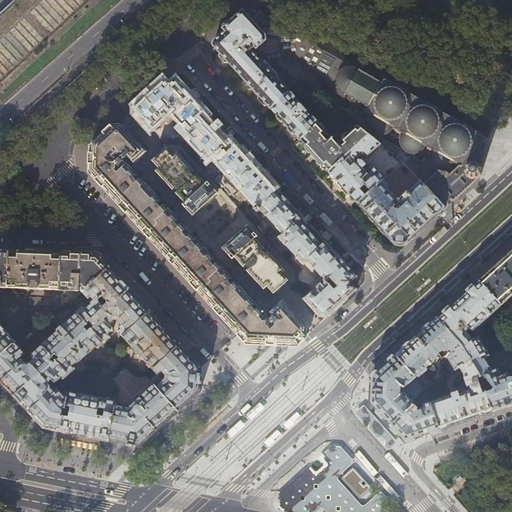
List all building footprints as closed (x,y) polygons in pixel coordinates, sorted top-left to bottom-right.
[(258,97),(270,110),(279,101),(243,63),(261,49),(260,40),(233,18),(220,29),(214,50),(227,63),(258,97)] [(278,36),(282,57),(285,57),(291,58),(336,94),(342,98),(363,110),(362,113),(369,117),(368,118),(368,121),(368,124),(368,126),(369,127),(370,129),(372,132),(373,133),(377,135),(378,135),(380,135),(384,135),(387,134),(389,133),(391,131),(393,130),(401,135),(400,137),(400,140),(400,143),(401,145),(402,148),(405,151),(406,152),(410,153),(411,154),(413,154),(416,154),(417,153),(421,152),(422,151),(425,148),(434,153),(433,156),(432,159),(432,160),(433,164),(434,166),(435,167),(436,168),(437,169),(438,169),(438,170),(439,170),(440,171),(443,172),(444,172),(446,172),(448,172),(450,172),(452,171),(453,170),(454,170),(455,169),(456,168),(457,166),(458,165),(459,164),(461,166),(462,165),(466,167),(465,172),(467,177),(472,179),(478,179),(481,176),(482,172),(483,170),(485,156),(487,143),(488,139),(482,136),(484,133),(479,131),(478,133),(477,132),(477,133),(447,116),(447,115),(446,115),(447,113),(442,110),(441,112),(440,111),(440,112),(420,100),(419,99),(420,97),(415,94),(414,96),(413,96),(412,96),(381,79),(297,29),(278,33),(278,36)] [(270,59),(282,57),(278,36),(260,40),(262,49),(268,48),(270,59)] [(319,316),(326,317),(349,297),(356,290),(350,284),(357,278),(342,261),(326,242),(321,245),(307,229),(299,220),(303,216),(267,178),(231,139),(227,143),(219,133),(205,118),(208,115),(193,99),(176,80),(169,86),(164,79),(134,106),(134,113),(150,131),(171,112),(188,131),(184,134),(209,161),(213,157),(283,233),(280,237),(304,264),(307,261),(324,280),(303,298),(319,316)] [(279,101),(270,110),(285,125),(299,141),(318,124),(289,93),(279,101)] [(337,145),(318,124),(299,141),(314,157),(328,172),(369,136),(357,126),(337,145)] [(246,343),(296,345),(306,336),(305,327),(290,311),(290,310),(281,300),(269,312),(273,316),(274,315),(275,317),(270,322),(257,307),(252,312),(248,308),(254,303),(234,281),(229,286),(225,282),(231,278),(216,262),(211,267),(207,263),(213,258),(198,243),(193,248),(190,244),(195,239),(181,224),(176,228),(173,225),(178,220),(163,204),(158,209),(155,206),(160,201),(140,179),(134,184),(131,180),(136,175),(124,161),(119,166),(112,159),(120,152),(120,154),(123,154),(123,153),(133,164),(146,152),(139,143),(138,144),(128,132),(122,125),(113,125),(104,134),(90,146),(89,171),(111,195),(153,241),(189,280),(229,324),(246,343)] [(380,145),(369,136),(328,172),(343,188),(357,204),(365,196),(360,191),(365,186),(370,192),(382,181),(384,179),(372,166),(366,172),(362,168),(365,166),(361,161),(356,166),(355,164),(355,160),(364,156),(365,158),(367,158),(380,145)] [(187,209),(193,216),(217,194),(211,187),(211,186),(207,182),(205,184),(176,153),(173,156),(167,148),(152,162),(159,169),(156,172),(184,204),(182,206),(186,210),(187,209)] [(436,168),(435,167),(420,181),(445,208),(478,179),(472,179),(467,177),(465,172),(466,167),(462,165),(461,166),(459,164),(458,165),(457,166),(456,168),(455,169),(454,170),(453,170),(452,171),(450,172),(448,172),(446,172),(444,172),(443,172),(440,171),(439,170),(438,170),(438,169),(437,169),(436,168)] [(398,198),(382,181),(370,192),(365,196),(357,204),(378,226),(394,244),(406,244),(430,222),(445,208),(420,181),(406,192),(407,194),(408,194),(409,193),(409,194),(402,200),(401,200),(400,200),(399,200),(398,199),(398,198)] [(267,285),(274,293),(288,280),(281,273),(285,270),(256,237),(258,236),(255,232),(254,232),(248,226),(224,248),(233,258),(235,256),(264,288),(267,285)] [(501,305),(511,295),(511,248),(498,261),(477,280),(501,305)] [(0,288),(7,289),(9,251),(0,250),(0,288)] [(20,251),(9,251),(7,289),(60,291),(61,253),(35,252),(20,251)] [(98,255),(61,253),(60,291),(79,292),(79,289),(80,289),(80,290),(83,293),(110,267),(104,261),(98,255)] [(110,267),(83,293),(89,300),(92,297),(95,300),(86,309),(82,308),(78,313),(105,343),(111,338),(109,335),(113,331),(113,328),(111,325),(113,323),(113,320),(117,320),(119,322),(117,324),(120,327),(118,328),(119,332),(123,337),(150,311),(130,289),(130,288),(127,285),(123,281),(110,267)] [(501,306),(501,305),(477,280),(458,298),(436,318),(463,346),(472,361),(487,352),(479,336),(473,340),(468,332),(473,328),(475,330),(501,306)] [(150,311),(123,337),(153,370),(180,344),(164,327),(150,311)] [(98,349),(105,343),(78,313),(32,354),(32,359),(33,360),(31,362),(30,363),(29,362),(26,360),(24,359),(22,357),(26,354),(15,342),(0,356),(0,380),(24,407),(38,423),(44,428),(61,432),(67,399),(58,388),(55,391),(52,388),(51,385),(50,383),(51,383),(54,381),(56,383),(62,377),(64,380),(76,369),(74,366),(96,346),(98,349)] [(427,326),(416,336),(425,346),(429,342),(438,353),(442,350),(447,350),(449,354),(447,355),(446,357),(455,371),(460,368),(472,361),(463,346),(436,318),(427,326)] [(0,325),(0,356),(15,342),(0,325)] [(425,346),(416,336),(407,345),(395,355),(416,378),(434,361),(434,360),(435,359),(436,358),(437,357),(437,356),(438,355),(438,353),(429,342),(425,346)] [(180,344),(153,370),(158,376),(161,374),(164,377),(165,377),(165,378),(166,379),(166,380),(163,383),(162,382),(157,387),(178,411),(190,401),(200,392),(201,367),(200,365),(197,362),(194,358),(194,359),(180,344)] [(490,357),(487,352),(472,361),(481,377),(485,376),(493,388),(491,391),(486,392),(492,412),(511,404),(511,371),(502,375),(500,370),(496,369),(492,371),(486,359),(490,357)] [(405,387),(416,378),(395,355),(381,369),(371,378),(369,403),(390,425),(413,405),(413,402),(405,393),(402,393),(399,395),(397,393),(397,388),(400,386),(401,388),(405,387)] [(472,361),(460,368),(464,374),(465,378),(467,387),(468,387),(469,390),(459,393),(459,391),(430,401),(440,430),(467,421),(492,412),(486,392),(483,393),(479,378),(481,377),(472,361)] [(131,407),(116,404),(109,441),(124,444),(139,447),(142,445),(150,438),(158,430),(158,431),(162,428),(165,425),(164,424),(178,411),(157,387),(154,384),(134,402),(136,404),(132,408),(131,407)] [(68,394),(67,399),(61,432),(86,437),(100,439),(109,441),(116,404),(116,403),(115,400),(71,392),(68,394)] [(417,409),(413,405),(390,425),(405,442),(420,437),(440,430),(430,401),(426,403),(425,403),(424,403),(423,404),(423,405),(423,406),(423,407),(417,409)] [(383,430),(376,423),(372,427),(378,434),(383,430)] [(156,444),(163,437),(158,430),(150,438),(156,444)] [(98,449),(100,439),(86,437),(61,432),(59,441),(98,449)] [(330,443),(318,454),(318,455),(318,457),(318,458),(323,463),(323,464),(323,465),(323,466),(317,471),(316,472),(315,472),(314,471),(309,466),(308,465),(307,465),(306,466),(274,494),(274,496),(275,497),(276,499),(278,501),(279,502),(279,504),(279,505),(278,506),(278,508),(279,509),(282,511),(283,511),(284,511),(317,511),(319,510),(321,509),(322,509),(324,510),(325,511),(399,511),(398,510),(397,510),(396,509),(391,509),(390,509),(388,507),(387,506),(387,505),(388,500),(388,499),(387,498),(382,493),(381,492),(380,492),(378,493),(365,505),(363,506),(362,506),(361,505),(360,504),(339,480),(338,479),(338,478),(339,477),(352,465),(353,463),(353,462),(353,460),(337,443),(336,443),(335,442),(333,442),(332,442),(330,443)] [(318,460),(314,459),(311,462),(311,466),(314,469),(318,469),(321,466),(321,463),(318,460)]
